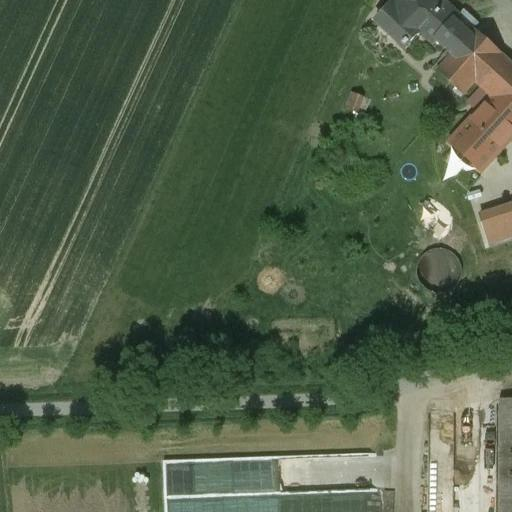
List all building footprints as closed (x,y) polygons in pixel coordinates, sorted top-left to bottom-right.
[(435,42),(451,56),(469,35),(454,22),(459,17),(440,0),(399,0),(395,4),(392,9),(419,33),(432,45),(435,42)] [(405,50),(419,33),(392,9),(395,4),(392,2),(375,21),(405,50)] [(511,64),(474,30),(469,35),(451,56),(436,73),(463,97),(475,84),(481,89),(469,103),(479,112),(449,145),(478,176),(511,138),(511,64)] [(511,234),(511,181),(501,172),(464,213),(502,246),(511,234)] [(440,251),(433,251),(426,254),(421,259),(417,264),(415,271),(416,278),(418,285),(423,291),(430,295),(437,296),(445,295),(452,291),(457,285),(460,278),(460,270),(458,263),(453,257),(447,253),(440,251)] [(511,511),(511,400),(499,401),(497,511),(511,511)]
